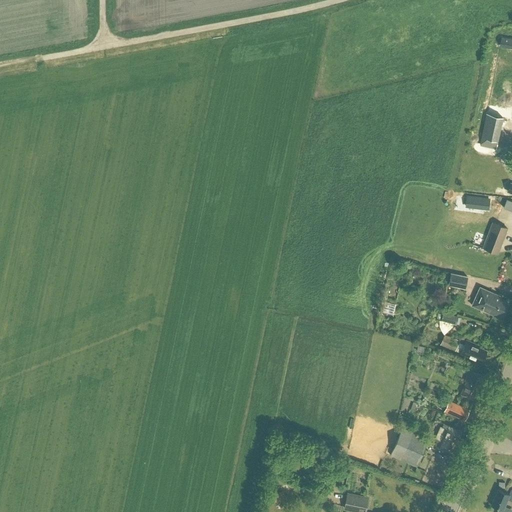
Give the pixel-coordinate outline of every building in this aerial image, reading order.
[(485,112),(479,145),(496,149),(502,116),(485,112)] [(489,199),(481,198),(480,207),(488,208),(489,199)] [(491,221),(480,247),(497,254),(508,228),(491,221)] [(448,284),(465,288),(467,276),(451,273),(448,284)] [(471,305),(501,318),(508,303),(500,299),(502,296),(479,286),(471,305)] [(382,311),(392,313),(395,300),(390,299),(389,302),(384,301),(382,311)] [(440,324),(454,327),(457,319),(442,315),(440,324)] [(459,344),(444,337),(441,345),(455,352),(459,344)] [(466,340),(460,353),(481,362),(486,351),(478,347),(479,346),(466,340)] [(462,391),(478,398),(483,388),(479,386),(484,376),(471,371),(462,391)] [(447,401),(443,411),(464,419),(468,410),(447,401)] [(434,445),(454,454),(457,448),(455,447),(461,431),(443,424),(434,445)] [(391,454),(417,466),(428,440),(401,429),(391,454)] [(506,497),(511,499),(511,488),(510,487),(508,492),(496,487),(489,501),(498,505),(495,511),(509,511),(511,509),(502,505),(506,497)] [(348,494),(345,508),(358,511),(358,507),(365,509),(368,498),(348,494)]
